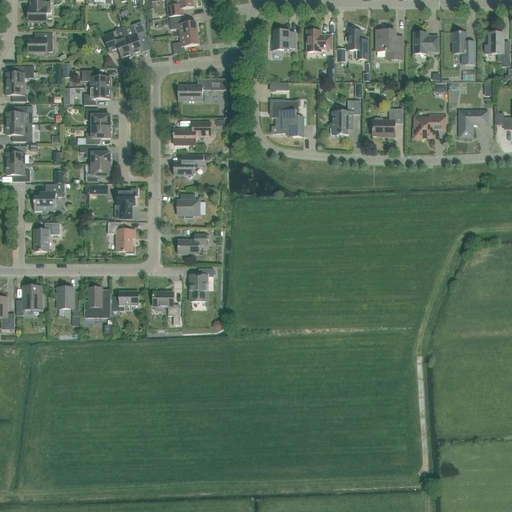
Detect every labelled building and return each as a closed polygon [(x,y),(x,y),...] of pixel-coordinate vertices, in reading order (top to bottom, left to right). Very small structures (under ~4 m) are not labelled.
[(192,0),(171,0),(167,1),(166,2),(167,6),(168,7),(169,18),(180,17),(179,11),(194,9),(192,0)] [(28,9),(28,23),(28,28),(29,28),(29,23),(47,23),(47,15),(51,15),(51,3),(34,3),(34,9),(28,9)] [(179,30),(180,37),(197,34),(196,23),(181,25),(181,19),(169,20),(171,31),(179,30)] [(126,38),(132,57),(143,53),(138,40),(146,37),(142,23),(128,28),(131,36),(126,38)] [(117,47),(122,61),(132,57),(126,38),(125,38),(122,29),(118,30),(116,33),(107,36),(111,49),(117,47)] [(274,41),(271,41),(271,51),(289,51),(289,50),(295,50),(295,34),(289,34),(289,32),(274,32),(274,41)] [(321,37),(321,32),(307,32),(307,53),(321,53),(321,51),(332,51),(332,37),(324,37),(321,37)] [(362,32),(348,32),(348,37),(346,39),(346,43),(348,45),(348,52),(356,52),(356,61),(368,61),(368,42),(362,42),(362,32)] [(376,32),(376,52),(386,52),(386,61),(403,61),(403,45),(395,45),(395,32),(376,32)] [(53,53),(53,34),(34,34),(34,40),(28,40),(28,54),(53,53)] [(197,34),(180,37),(181,44),(172,45),(174,56),(185,54),(184,48),(199,46),(197,34)] [(413,55),(427,55),(427,54),(438,54),(438,38),(430,38),(427,38),(427,34),(413,34),(413,55)] [(453,43),(453,55),(462,55),(462,66),(475,66),(475,48),(475,43),(467,43),(467,34),(449,34),(449,35),(450,35),(450,43),(453,43)] [(503,47),(503,34),(488,34),(489,47),(485,47),(485,55),(497,55),(497,63),(509,63),(509,47),(503,47)] [(67,60),(64,55),(59,59),(62,64),(67,60)] [(71,65),(62,65),(63,79),(71,79),(71,65)] [(34,68),(27,68),(12,68),(12,74),(6,74),(6,86),(24,85),(24,79),(34,79),(34,68)] [(90,83),(90,89),(110,89),(110,78),(96,78),(96,72),(82,72),(82,83),(90,83)] [(198,87),(180,87),(180,102),(200,102),(200,92),(226,92),(226,80),(197,80),(198,87)] [(289,92),(289,84),(271,84),(271,92),(289,92)] [(24,97),(24,85),(6,86),(6,97),(12,97),(12,103),(27,103),(27,97),(24,97)] [(90,89),(90,95),(84,95),(84,107),(96,107),(96,101),(110,101),(110,89),(90,89)] [(273,135),(276,135),(288,135),(288,138),(306,138),(303,138),(303,126),(306,126),(306,118),(299,118),(299,107),(299,102),(296,102),(280,102),(280,103),(271,103),(271,107),(271,120),(276,120),(276,128),(273,128),(273,135)] [(348,102),(348,113),(332,113),(332,129),(330,129),(330,137),(348,137),(348,130),(352,130),(352,131),(353,131),(353,116),(360,116),(360,102),(348,102)] [(12,114),(6,114),(6,126),(24,125),(32,125),(33,125),(32,108),(27,108),(12,108),(12,114)] [(498,115),(498,108),(495,108),(495,126),(504,126),(504,115),(498,115)] [(92,122),(92,128),(110,128),(110,116),(99,116),(99,110),(86,110),(86,122),(92,122)] [(383,122),(382,120),(375,120),(374,122),(373,122),(373,138),(386,138),(386,139),(395,139),(395,125),(403,125),(403,111),(389,111),(389,122),(383,122)] [(487,126),(487,113),(459,113),(459,139),(472,139),(472,126),(487,126)] [(429,120),(415,120),(415,131),(413,131),(413,140),(422,140),(422,139),(434,139),(434,131),(445,131),(445,116),(429,116),(429,118),(429,120)] [(192,131),(174,131),(174,136),(173,136),(173,138),(174,138),(174,146),(196,146),(196,136),(210,136),(210,124),(192,124),(192,131)] [(24,125),(6,126),(6,137),(12,137),(12,143),(27,143),(32,143),(32,125),(24,125)] [(110,140),(110,128),(92,128),(92,135),(86,135),(86,146),(99,146),(99,140),(110,140)] [(6,154),(6,166),(24,165),(24,154),(27,154),(27,148),(12,148),(12,154),(6,154)] [(92,159),(92,166),(110,166),(110,154),(99,154),(99,148),(80,148),(80,154),(86,154),(86,159),(92,159)] [(193,168),(203,168),(203,158),(190,158),(190,164),(181,164),(174,164),(174,177),(186,177),(189,180),(195,175),(193,173),(193,168)] [(30,183),(30,177),(30,172),(25,172),(24,165),(6,166),(6,177),(12,177),(12,183),(30,183)] [(110,166),(92,166),(92,172),(86,172),(86,183),(99,183),(99,177),(110,177),(110,166)] [(34,214),(42,214),(42,212),(55,212),(55,199),(64,199),(64,186),(48,186),(48,193),(40,193),(40,198),(34,198),(34,214)] [(98,195),(98,187),(88,187),(88,196),(98,195)] [(135,207),(135,197),(137,197),(137,190),(131,190),(131,193),(117,193),(117,207),(119,207),(119,220),(132,220),(132,207),(135,207)] [(178,202),(178,217),(185,217),(185,219),(193,219),(193,217),(199,217),(199,202),(195,202),(195,196),(180,196),(180,202),(178,202)] [(34,231),(34,253),(40,253),(42,253),(49,253),(49,236),(60,236),(60,224),(45,224),(45,231),(34,231)] [(116,235),(116,252),(111,252),(111,253),(125,253),(125,255),(134,255),(134,247),(132,247),(132,240),(135,240),(135,231),(122,231),(122,224),(108,224),(108,235),(116,235)] [(178,242),(178,256),(199,256),(199,246),(207,246),(207,235),(194,235),(194,241),(178,242)] [(207,278),(213,278),(213,270),(198,270),(199,278),(190,278),(190,301),(207,301),(207,278)] [(17,302),(16,317),(23,317),(23,311),(41,311),(41,289),(23,289),(23,302),(17,302)] [(57,310),(72,310),(72,313),(72,318),(80,318),(79,293),(73,293),(73,290),(74,290),(74,289),(53,289),(53,290),(58,290),(58,310),(57,310)] [(102,305),(102,289),(89,289),(89,302),(84,302),(84,319),(110,319),(110,305),(102,305)] [(138,293),(119,293),(119,298),(112,298),(112,313),(124,313),(124,306),(131,306),(134,310),(140,304),(138,303),(138,293)] [(180,326),(180,306),(174,306),(174,293),(153,293),(153,297),(153,299),(153,308),(168,308),(168,317),(173,317),(173,326),(180,326)] [(0,319),(1,319),(1,331),(14,331),(14,315),(7,315),(7,299),(0,298),(0,319)]
